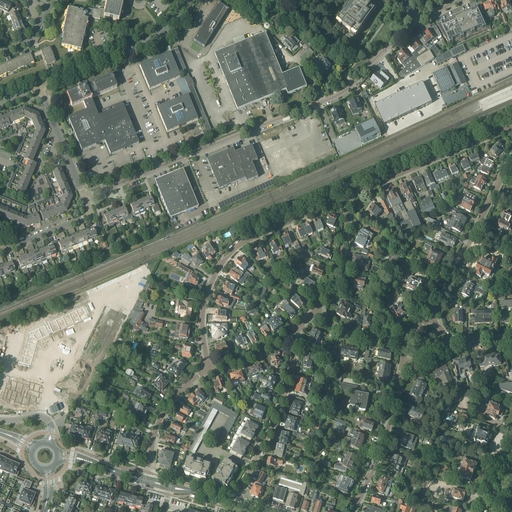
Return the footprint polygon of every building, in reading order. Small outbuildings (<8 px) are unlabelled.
[(0,13),(1,14),(2,11),(8,0),(7,0),(5,0),(4,2),(2,1),(0,4),(0,13)] [(8,0),(2,11),(8,15),(14,10),(11,7),(11,6),(9,5),(10,1),(8,0)] [(107,0),(105,10),(98,9),(98,11),(94,10),(84,8),(83,12),(89,13),(88,17),(92,17),(92,18),(100,20),(100,18),(119,22),(123,0),(107,0)] [(352,32),(357,36),(358,36),(365,25),(364,24),(367,21),(371,15),(370,14),(373,10),(370,8),(371,7),(361,0),(361,1),(359,0),(356,0),(355,3),(353,2),(349,7),(349,8),(346,11),(337,21),(343,25),(342,26),(351,33),(352,32)] [(501,0),(504,9),(507,8),(508,11),(511,10),(511,7),(510,4),(508,0),(507,0),(501,0)] [(487,13),(488,16),(489,18),(490,19),(494,18),(494,16),(494,15),(494,14),(497,13),(495,6),(493,2),(488,3),(489,4),(487,4),(483,5),(485,12),(488,11),(489,13),(487,13)] [(217,4),(193,41),(204,48),(228,10),(217,4)] [(474,9),(470,11),(478,31),(482,29),(483,29),(486,28),(485,28),(487,27),(480,7),(477,8),(474,9)] [(62,35),(64,35),(61,46),(81,51),(88,20),(88,17),(89,13),(83,12),(68,9),(62,35)] [(17,13),(14,10),(8,15),(11,21),(23,16),(22,14),(19,16),(17,13)] [(466,13),(463,14),(462,15),(471,34),(472,34),(475,33),(475,32),(478,31),(470,11),(466,13)] [(462,15),(455,18),(464,37),(471,34),(462,15)] [(11,21),(13,26),(22,23),(20,20),(24,18),(23,16),(11,21)] [(464,37),(455,18),(452,19),(448,21),(457,41),(461,39),(464,38),(464,37)] [(453,42),(457,41),(448,21),(444,23),(441,24),(438,26),(448,44),(450,44),(453,43),(453,42)] [(13,26),(12,27),(14,32),(15,31),(27,26),(26,24),(23,26),(22,23),(13,26)] [(28,29),(27,26),(15,31),(17,36),(26,33),(24,30),(28,29)] [(435,59),(442,55),(433,45),(431,47),(430,45),(429,46),(427,44),(432,40),(434,43),(437,41),(436,40),(441,37),(436,27),(430,30),(430,31),(428,30),(426,32),(426,33),(425,34),(427,36),(423,39),(421,36),(420,36),(418,38),(417,37),(417,38),(435,59)] [(215,54),(215,55),(216,58),(238,111),(286,91),(280,77),(283,76),(266,34),(220,52),(220,50),(214,52),(215,54)] [(286,34),(283,38),(286,41),(284,43),(286,46),(285,47),(287,49),(288,48),(291,51),(297,45),(293,41),(296,37),(286,34)] [(409,57),(410,58),(409,59),(418,69),(435,59),(423,45),(422,46),(421,45),(422,44),(420,42),(419,43),(416,39),(411,43),(411,44),(409,45),(410,46),(415,52),(411,55),(412,55),(409,57)] [(304,41),(300,45),(306,50),(308,48),(306,47),(308,45),(304,41)] [(442,55),(435,59),(438,65),(455,57),(466,52),(463,45),(449,51),(442,55)] [(0,77),(34,63),(33,59),(42,56),(46,66),(55,62),(49,48),(31,56),(30,55),(0,67),(0,77)] [(172,51),(190,94),(191,95),(206,132),(211,130),(177,49),(172,51)] [(403,66),(405,69),(401,73),(404,78),(411,74),(418,69),(409,59),(410,58),(409,57),(404,51),(400,54),(401,56),(398,60),(402,65),(403,66)] [(170,53),(151,61),(139,66),(149,90),(180,77),(170,53)] [(326,72),(331,66),(322,57),(317,62),(319,64),(326,72)] [(326,72),(319,64),(314,70),(321,77),(326,72)] [(458,64),(447,69),(432,76),(441,93),(455,87),(466,82),(458,64)] [(299,69),(283,76),(280,77),(286,91),(288,96),(307,88),(299,69)] [(380,76),(377,74),(371,80),(377,86),(380,84),(383,86),(386,82),(387,81),(390,78),(383,71),(380,75),(381,75),(380,76)] [(111,75),(78,89),(66,94),(72,107),(83,102),(91,99),(117,88),(111,75)] [(417,89),(379,108),(387,125),(425,107),(417,89)] [(188,96),(171,103),(157,108),(167,133),(198,120),(188,96)] [(349,106),(353,116),(356,114),(356,115),(359,114),(359,113),(362,112),(361,109),(362,109),(358,98),(349,102),(351,105),(349,106)] [(83,102),(86,111),(68,118),(82,151),(105,142),(108,140),(98,117),(92,100),(91,99),(83,102)] [(108,140),(105,142),(110,156),(139,144),(123,106),(122,103),(111,107),(112,111),(111,112),(109,108),(102,111),(103,115),(98,117),(108,140)] [(339,108),(331,111),(333,118),(335,122),(336,123),(343,120),(342,116),(344,115),(342,110),(340,111),(339,108)] [(24,109),(21,110),(24,118),(28,120),(30,116),(29,115),(30,111),(28,110),(27,111),(25,110),(25,109),(24,109)] [(16,112),(19,120),(24,118),(21,110),(16,112)] [(19,120),(16,112),(11,114),(14,122),(19,120)] [(31,116),(30,116),(28,120),(32,121),(40,118),(38,115),(37,114),(37,115),(35,114),(35,113),(32,112),(31,116)] [(0,130),(10,126),(10,124),(6,116),(3,118),(4,119),(0,120),(0,130)] [(34,126),(42,123),(40,118),(32,121),(34,126)] [(355,129),(363,145),(381,136),(373,120),(355,129)] [(36,131),(44,128),(42,123),(34,126),(36,131)] [(34,135),(38,136),(39,136),(43,137),(44,135),(43,134),(44,132),(45,132),(45,131),(44,128),(36,131),(34,135)] [(38,136),(34,135),(32,140),(41,144),(42,142),(41,142),(43,138),(38,137),(38,136)] [(41,144),(32,140),(30,145),(38,149),(40,145),(41,144)] [(490,157),(493,158),(497,160),(498,158),(496,156),(501,152),(500,151),(503,148),(499,143),(488,153),(491,156),(490,157)] [(38,149),(30,145),(28,150),(37,154),(37,152),(38,149)] [(252,146),(244,150),(235,153),(234,149),(208,160),(220,190),(246,179),(247,182),(259,178),(252,163),(258,160),(252,146)] [(37,154),(28,150),(26,155),(34,158),(36,155),(37,154)] [(28,162),(30,163),(31,162),(33,163),(33,162),(34,158),(26,155),(24,160),(28,162)] [(469,159),(469,160),(471,165),(480,161),(477,155),(469,159)] [(471,171),(466,160),(465,159),(463,160),(463,162),(461,163),(461,164),(464,172),(466,171),(467,173),(471,171)] [(486,160),(483,166),(492,170),(493,168),(495,165),(486,160)] [(30,163),(28,162),(26,167),(36,170),(36,169),(35,168),(37,165),(33,163),(31,162),(30,163)] [(454,165),(453,166),(451,166),(450,166),(449,167),(449,168),(452,176),(459,173),(457,170),(454,165)] [(480,172),(488,177),(491,173),(492,170),(483,166),(482,169),(479,168),(478,171),(480,172)] [(36,170),(26,167),(24,172),(33,175),(34,172),(35,172),(36,170)] [(61,169),(59,169),(52,172),(55,177),(63,174),(61,169)] [(171,175),(176,187),(179,194),(191,189),(183,170),(176,173),(171,175)] [(435,172),(436,173),(433,175),(436,183),(437,183),(448,178),(446,171),(442,172),(441,171),(440,172),(439,170),(435,172)] [(33,175),(24,172),(22,177),(31,180),(32,179),(31,178),(33,175)] [(57,182),(65,179),(63,174),(55,177),(57,182)] [(423,178),(428,188),(430,187),(432,191),(437,189),(435,184),(431,174),(423,178)] [(168,176),(155,181),(154,182),(170,219),(187,213),(179,194),(176,187),(171,175),(168,176)] [(31,180),(22,177),(20,182),(28,185),(30,182),(31,182),(31,180)] [(477,180),(471,177),(470,179),(484,186),(486,181),(478,177),(477,180)] [(416,189),(417,191),(423,189),(424,192),(426,191),(421,178),(413,182),(416,189)] [(59,187),(67,184),(65,179),(57,182),(59,187)] [(468,182),(474,185),(473,188),(481,192),(484,186),(470,179),(469,180),(470,180),(467,183),(468,182)] [(28,185),(20,182),(18,187),(27,191),(28,189),(27,189),(28,185)] [(403,185),(411,202),(415,211),(417,210),(418,209),(417,207),(418,207),(414,198),(412,195),(408,183),(403,185)] [(61,192),(69,189),(67,184),(59,187),(61,192)] [(406,198),(408,201),(405,203),(405,204),(411,202),(403,185),(399,187),(404,199),(406,198)] [(27,191),(18,187),(16,192),(24,195),(26,192),(27,191)] [(63,197),(71,194),(69,189),(61,192),(63,197)] [(187,213),(198,208),(191,189),(179,194),(187,213)] [(401,226),(404,231),(408,236),(410,237),(414,229),(421,226),(415,211),(411,202),(405,204),(402,205),(394,189),(383,195),(386,201),(390,210),(392,209),(401,226)] [(445,193),(441,196),(446,207),(450,204),(445,193)] [(61,201),(66,203),(66,202),(70,204),(71,201),(70,200),(71,198),(72,198),(73,197),(71,194),(63,197),(61,201)] [(473,207),(474,205),(476,205),(477,203),(476,202),(475,201),(476,198),(468,194),(464,202),(473,207)] [(419,202),(423,212),(425,218),(437,213),(435,211),(433,205),(430,197),(429,195),(428,195),(425,197),(426,199),(419,202)] [(145,199),(149,208),(152,207),(154,213),(160,211),(158,207),(155,201),(152,202),(151,197),(145,199)] [(140,201),(144,210),(149,208),(145,199),(140,201)] [(66,203),(61,201),(60,204),(63,212),(66,211),(67,211),(66,210),(66,209),(67,207),(68,208),(69,205),(65,203),(66,203)] [(135,203),(139,212),(140,215),(145,213),(144,210),(140,201),(135,203)] [(380,215),(382,212),(384,211),(388,219),(393,217),(390,210),(386,201),(381,204),(382,206),(376,209),(372,206),(370,209),(369,210),(369,211),(368,212),(370,213),(369,215),(372,217),(373,216),(376,219),(377,218),(378,219),(380,215)] [(470,213),(471,213),(472,212),(473,211),(473,209),(472,209),(473,207),(464,202),(461,208),(470,213)] [(128,208),(129,211),(132,218),(135,217),(134,214),(139,212),(135,203),(130,205),(130,207),(128,208)] [(63,212),(60,204),(55,206),(59,215),(60,215),(60,214),(63,212)] [(59,215),(55,206),(50,208),(54,217),(57,215),(57,216),(59,215)] [(0,215),(0,216),(3,218),(3,219),(4,219),(8,210),(3,208),(0,215)] [(54,217),(50,208),(45,210),(49,219),(50,219),(50,218),(54,217)] [(126,212),(124,208),(119,210),(123,219),(128,217),(126,212)] [(4,219),(6,220),(6,219),(10,221),(13,212),(8,210),(4,219)] [(49,219),(45,210),(40,213),(43,221),(47,219),(47,220),(49,219)] [(114,212),(118,221),(119,223),(124,222),(123,219),(119,210),(114,212)] [(497,230),(502,232),(503,229),(508,232),(509,231),(511,224),(511,211),(509,214),(505,212),(504,215),(499,226),(499,227),(497,230)] [(10,221),(13,222),(13,223),(14,223),(18,214),(13,212),(10,221)] [(118,221),(114,212),(109,214),(113,223),(118,221)] [(452,217),(456,219),(454,222),(464,227),(467,220),(454,213),(452,217)] [(14,223),(16,224),(16,223),(20,225),(21,221),(22,221),(24,217),(18,214),(14,223)] [(40,222),(37,214),(32,216),(36,225),(37,224),(40,222)] [(104,216),(106,221),(103,222),(106,228),(109,227),(109,228),(114,225),(113,223),(109,214),(104,216)] [(329,220),(328,221),(325,220),(326,225),(333,228),(335,228),(337,224),(335,224),(337,218),(331,216),(330,216),(329,215),(327,219),(329,220)] [(36,225),(32,216),(27,218),(30,226),(34,225),(34,226),(36,225)] [(26,226),(26,227),(27,228),(30,226),(27,218),(24,217),(22,221),(21,225),(23,226),(24,225),(26,226)] [(316,230),(318,235),(319,238),(321,237),(318,232),(324,229),(321,223),(323,222),(321,219),(313,222),(316,228),(316,230)] [(437,227),(427,222),(431,224),(429,228),(435,231),(437,227)] [(450,224),(448,228),(451,229),(460,233),(464,227),(454,222),(453,222),(452,225),(450,224)] [(306,225),(303,227),(308,239),(307,237),(313,234),(316,236),(318,235),(316,230),(315,229),(312,231),(309,224),(306,225)] [(299,240),(301,239),(302,242),(308,239),(303,227),(299,228),(296,229),(299,236),(297,237),(299,240)] [(94,229),(93,229),(88,231),(92,240),(97,238),(94,229)] [(360,233),(358,236),(370,242),(371,239),(372,239),(374,236),(371,235),(362,230),(360,233)] [(92,240),(88,231),(83,233),(87,242),(92,240)] [(87,242),(83,233),(78,235),(82,244),(87,242)] [(453,248),(457,240),(443,233),(439,241),(453,248)] [(283,243),(285,246),(284,247),(285,250),(289,248),(288,245),(292,244),(291,243),(294,242),(291,234),(288,235),(287,234),(283,236),(281,237),(284,243),(283,243)] [(82,244),(78,235),(73,237),(77,246),(82,244)] [(357,241),(355,244),(363,248),(362,251),(361,253),(363,254),(363,253),(367,255),(367,254),(367,253),(368,252),(365,250),(366,250),(364,248),(365,245),(367,247),(370,242),(358,236),(356,240),(357,241)] [(77,246),(73,237),(68,239),(72,248),(77,246)] [(63,241),(67,250),(68,253),(73,251),(72,248),(68,239),(63,241)] [(63,241),(58,243),(58,244),(60,247),(62,252),(67,250),(63,241)] [(270,245),(273,251),(272,251),(274,255),(280,252),(281,253),(283,252),(281,247),(279,248),(279,247),(280,246),(278,241),(270,245)] [(201,251),(203,253),(205,256),(209,261),(213,258),(211,257),(217,253),(211,244),(201,251)] [(425,244),(424,248),(428,251),(431,253),(429,257),(440,263),(442,259),(441,259),(442,256),(431,251),(432,247),(425,244)] [(52,246),(47,248),(50,256),(51,257),(56,255),(56,254),(54,250),(52,246)] [(47,248),(42,250),(45,256),(46,259),(51,257),(50,256),(47,248)] [(262,251),(261,249),(253,253),(255,256),(255,257),(257,257),(257,258),(255,259),(257,263),(260,262),(266,259),(266,261),(271,259),(267,249),(262,251)] [(329,259),(331,260),(332,256),(331,255),(330,255),(331,253),(323,249),(323,250),(320,249),(319,251),(318,255),(320,256),(329,259)] [(47,261),(46,259),(45,256),(42,250),(37,252),(39,256),(41,261),(42,263),(47,261)] [(33,256),(36,263),(37,265),(42,263),(41,261),(39,256),(37,252),(32,254),(33,256)] [(33,256),(32,254),(27,256),(32,267),(37,265),(36,263),(33,256)] [(388,265),(389,265),(388,267),(394,270),(400,257),(395,254),(390,264),(389,263),(388,265)] [(182,259),(190,264),(192,263),(195,267),(198,265),(198,266),(203,264),(197,256),(191,260),(188,255),(185,255),(182,259)] [(351,268),(358,270),(359,269),(367,272),(369,267),(365,266),(366,262),(367,262),(368,259),(365,258),(365,257),(361,256),(361,257),(354,255),(352,264),(351,264),(351,267),(351,268)] [(511,264),(511,258),(505,255),(502,261),(511,265),(511,264)] [(22,258),(26,267),(27,269),(32,267),(27,256),(22,258)] [(239,269),(241,270),(240,272),(247,277),(249,275),(245,271),(250,264),(241,257),(235,264),(240,268),(239,269)] [(416,263),(423,266),(424,263),(436,269),(437,266),(438,266),(440,263),(429,257),(426,262),(423,261),(418,260),(416,263)] [(13,259),(16,265),(18,270),(26,267),(22,258),(17,260),(16,258),(13,259)] [(489,278),(490,278),(492,279),(495,273),(493,272),(496,265),(498,262),(493,259),(492,259),(490,258),(489,261),(485,258),(484,260),(482,259),(479,266),(478,267),(477,266),(475,269),(477,270),(476,271),(478,271),(476,276),(481,278),(483,274),(484,275),(489,278)] [(185,282),(188,283),(196,287),(198,282),(199,279),(196,278),(197,277),(192,275),(192,274),(189,273),(191,270),(181,264),(180,264),(178,263),(174,260),(172,264),(178,267),(179,265),(180,266),(178,268),(188,274),(185,282)] [(12,263),(11,263),(6,265),(10,274),(15,272),(13,266),(12,263)] [(1,267),(5,276),(10,274),(6,265),(1,267)] [(312,273),(322,277),(322,276),(323,276),(324,273),(323,273),(324,270),(322,269),(323,267),(318,265),(317,268),(315,267),(312,273)] [(230,277),(235,281),(234,281),(238,284),(240,281),(239,281),(243,275),(240,272),(239,273),(234,269),(232,271),(231,272),(230,273),(230,275),(230,276),(230,277)] [(295,274),(295,275),(303,279),(304,276),(302,275),(303,275),(298,272),(298,273),(293,270),(292,273),(295,274)] [(355,279),(354,285),(353,289),(363,291),(364,288),(365,285),(367,286),(368,281),(377,283),(378,278),(369,276),(368,279),(357,277),(357,280),(355,279)] [(410,286),(408,290),(406,292),(416,297),(417,294),(418,295),(423,283),(420,281),(419,282),(416,281),(415,282),(409,279),(407,284),(410,286)] [(307,280),(305,283),(302,281),(299,286),(302,288),(303,288),(304,287),(313,292),(315,288),(317,286),(307,280)] [(223,291),(227,293),(232,295),(234,290),(237,292),(238,289),(236,287),(232,286),(230,285),(226,283),(223,291)] [(153,288),(146,284),(142,292),(149,296),(150,293),(152,294),(154,291),(152,290),(153,288)] [(467,284),(465,288),(462,295),(469,299),(475,288),(467,284)] [(487,289),(478,284),(476,289),(485,293),(487,289)] [(290,288),(302,297),(304,294),(292,285),(290,288)] [(397,307),(396,308),(396,307),(390,311),(393,316),(390,317),(393,322),(397,320),(397,322),(400,320),(400,319),(406,315),(409,314),(406,310),(404,311),(403,309),(403,308),(405,307),(404,306),(407,304),(404,296),(402,293),(400,294),(402,297),(400,298),(402,303),(400,304),(397,306),(397,307)] [(292,298),(293,299),(291,302),(299,309),(301,307),(302,307),(303,308),(305,305),(305,304),(296,296),(295,295),(292,298)] [(140,329),(142,325),(143,324),(139,321),(143,314),(141,314),(143,310),(138,309),(139,308),(141,308),(145,300),(139,298),(128,319),(129,319),(127,322),(131,324),(140,329)] [(223,306),(230,308),(232,302),(219,298),(218,301),(217,301),(216,303),(217,304),(217,305),(222,306),(223,306)] [(175,308),(182,309),(191,310),(192,304),(184,303),(184,300),(176,299),(175,308)] [(35,325),(26,357),(43,361),(48,338),(96,316),(88,300),(35,325)] [(279,308),(291,319),(294,316),(296,313),(291,309),(292,307),(289,305),(286,302),(279,308)] [(361,305),(355,302),(353,307),(361,311),(362,311),(363,306),(361,305),(361,306),(360,305),(361,305)] [(510,315),(510,317),(502,317),(502,324),(511,324),(511,319),(511,302),(501,303),(501,309),(510,308),(511,315),(510,315)] [(339,309),(340,309),(351,314),(354,308),(351,307),(351,306),(344,303),(344,304),(342,303),(341,304),(340,304),(338,308),(339,308),(339,309)] [(460,310),(460,313),(455,313),(455,324),(463,324),(463,314),(466,314),(466,307),(462,305),(462,310),(460,310)] [(181,316),(180,319),(189,320),(190,317),(191,310),(182,309),(175,308),(172,308),(172,311),(179,312),(178,315),(181,316)] [(340,316),(341,317),(341,318),(344,320),(345,319),(346,319),(347,318),(349,319),(349,320),(351,316),(350,316),(351,314),(340,309),(339,309),(337,314),(340,316)] [(488,310),(488,312),(483,312),(484,324),(493,324),(493,312),(492,310),(488,310)] [(471,311),(471,314),(475,314),(475,325),(484,324),(483,312),(479,312),(479,311),(471,311)] [(222,312),(216,312),(216,315),(215,315),(214,317),(215,317),(216,317),(215,320),(226,321),(227,319),(226,319),(226,312),(222,312)] [(372,317),(364,316),(363,326),(370,327),(370,326),(372,327),(373,326),(373,324),(372,323),(371,323),(372,322),(373,322),(374,318),(372,318),(372,317)] [(284,326),(279,318),(273,322),(279,329),(280,329),(282,328),(281,328),(284,326)] [(267,319),(264,321),(272,332),(273,331),(274,333),(277,331),(279,330),(278,330),(279,329),(273,322),(272,319),(269,321),(267,319)] [(104,321),(101,327),(113,334),(116,327),(104,321)] [(264,324),(258,329),(265,339),(269,336),(267,334),(270,332),(264,324)] [(140,330),(141,330),(144,333),(147,333),(148,330),(145,329),(147,326),(142,325),(140,329),(140,330)] [(176,325),(175,331),(189,334),(189,333),(190,333),(190,331),(189,330),(189,329),(189,327),(176,325)] [(213,339),(218,339),(218,340),(227,338),(227,326),(213,326),(213,333),(213,339)] [(101,327),(98,333),(110,339),(113,334),(101,327)] [(314,331),(313,331),(310,337),(322,342),(323,339),(321,338),(322,334),(319,333),(320,330),(315,328),(314,331)] [(185,340),(184,340),(187,341),(188,338),(188,337),(189,337),(189,335),(188,334),(189,334),(175,331),(174,334),(173,335),(170,335),(169,338),(175,339),(179,340),(179,339),(185,340)] [(253,332),(247,336),(253,345),(255,343),(255,344),(256,343),(256,344),(258,342),(258,341),(255,336),(257,335),(255,331),(253,332)] [(98,333),(95,338),(107,345),(110,339),(98,333)] [(237,339),(241,347),(242,346),(243,347),(245,346),(245,345),(247,344),(245,340),(244,336),(243,337),(241,334),(239,335),(240,337),(237,339)] [(322,342),(310,337),(308,344),(317,348),(319,344),(322,345),(323,342),(322,342)] [(95,338),(92,344),(104,350),(107,345),(95,338)] [(216,351),(215,352),(216,354),(217,354),(217,355),(220,354),(221,356),(229,353),(226,344),(225,344),(224,341),(215,344),(216,348),(215,348),(216,350),(216,351)] [(92,344),(90,349),(101,355),(104,350),(92,344)] [(339,358),(349,360),(351,349),(343,347),(342,353),(340,352),(339,358)] [(357,361),(359,350),(351,349),(349,360),(357,361)] [(151,351),(149,357),(157,360),(159,353),(151,351)] [(382,352),(380,351),(378,358),(390,360),(392,353),(382,351),(382,352)] [(0,352),(0,362),(11,366),(14,357),(11,356),(0,352)] [(316,357),(305,354),(304,361),(314,363),(316,357)] [(87,355),(84,360),(95,367),(98,361),(87,355)] [(481,364),(484,364),(485,368),(487,368),(492,367),(491,355),(483,357),(482,356),(480,356),(481,364)] [(495,356),(495,355),(491,355),(492,367),(495,366),(496,367),(501,366),(500,366),(501,365),(500,355),(495,356)] [(271,364),(275,367),(275,368),(276,369),(278,369),(282,362),(274,357),(272,360),(273,361),(271,364)] [(469,373),(472,372),(473,379),(478,378),(477,371),(473,372),(471,365),(472,364),(471,361),(470,361),(469,358),(461,360),(465,374),(469,373)] [(175,359),(172,363),(176,367),(180,372),(186,366),(181,361),(180,361),(180,360),(179,360),(178,361),(177,359),(175,359)] [(456,370),(458,376),(454,378),(457,387),(461,385),(458,377),(461,376),(461,375),(465,374),(461,360),(453,362),(454,365),(453,365),(454,369),(455,371),(456,370)] [(85,361),(82,366),(92,371),(95,367),(85,361)] [(302,368),(303,368),(303,371),(307,372),(309,372),(309,370),(313,370),(314,363),(304,361),(302,368)] [(172,374),(176,377),(176,378),(181,373),(180,372),(176,367),(172,363),(171,364),(173,365),(170,368),(169,367),(166,370),(168,371),(171,374),(172,374)] [(377,368),(379,368),(379,372),(390,374),(391,367),(378,364),(377,368)] [(262,378),(260,373),(263,372),(261,365),(260,365),(259,365),(258,365),(258,366),(255,367),(259,377),(259,379),(262,378)] [(432,372),(435,378),(440,376),(444,385),(452,382),(450,377),(450,378),(448,373),(449,373),(446,365),(437,368),(432,370),(433,371),(432,372)] [(82,366),(79,371),(90,377),(92,372),(82,366)] [(249,369),(251,373),(247,374),(250,380),(257,377),(257,378),(259,377),(255,367),(252,368),(250,368),(250,369),(249,369)] [(124,374),(131,377),(131,379),(137,382),(137,381),(139,378),(133,375),(133,374),(134,374),(133,373),(133,372),(132,372),(129,370),(128,370),(127,370),(126,371),(124,374)] [(79,371),(76,376),(87,382),(90,377),(79,371)] [(245,383),(242,372),(236,373),(240,384),(243,383),(245,383)] [(377,380),(388,382),(390,374),(379,372),(377,380)] [(154,379),(157,381),(165,388),(167,385),(166,384),(168,382),(161,376),(159,375),(158,373),(156,375),(154,379)] [(230,375),(233,384),(230,385),(233,394),(236,393),(234,387),(239,385),(239,384),(240,384),(236,373),(230,375)] [(268,380),(266,379),(265,381),(275,384),(276,382),(276,381),(277,380),(276,379),(277,378),(269,376),(268,380)] [(76,377),(74,382),(84,387),(87,382),(76,377)] [(216,380),(217,381),(212,383),(216,394),(220,393),(219,390),(220,390),(220,391),(225,389),(225,388),(227,387),(226,383),(223,384),(221,378),(216,380)] [(150,384),(151,384),(152,386),(159,392),(161,390),(162,391),(165,388),(157,381),(154,379),(150,384)] [(259,382),(266,384),(265,387),(273,390),(273,389),(274,389),(275,387),(274,387),(275,384),(265,381),(262,380),(260,379),(259,382)] [(19,380),(10,398),(39,408),(46,390),(19,380)] [(298,386),(307,389),(309,390),(311,382),(305,380),(305,381),(300,380),(298,386)] [(74,382),(71,388),(81,393),(84,388),(74,382)] [(410,396),(414,397),(412,401),(421,404),(423,400),(422,399),(427,386),(417,382),(413,390),(412,390),(410,396)] [(499,387),(498,389),(511,394),(511,384),(499,386),(499,387)] [(307,389),(298,386),(296,393),(305,395),(307,389)] [(140,390),(136,397),(143,401),(145,398),(149,401),(152,396),(150,394),(150,393),(144,389),(142,388),(140,390)] [(195,394),(194,394),(201,402),(202,403),(204,400),(206,402),(210,397),(209,395),(205,392),(203,393),(203,394),(199,390),(195,395),(195,394)] [(70,392),(67,396),(75,402),(78,398),(70,392)] [(258,402),(259,399),(269,403),(271,397),(262,393),(261,397),(253,394),(250,398),(258,402)] [(366,411),(369,396),(353,393),(352,400),(351,399),(350,406),(350,408),(359,410),(366,411)] [(201,402),(194,394),(188,401),(195,407),(198,404),(199,405),(201,402)] [(67,396),(64,400),(72,406),(76,402),(67,396)] [(214,402),(218,404),(222,406),(224,402),(214,397),(211,401),(214,402)] [(64,400),(62,404),(70,410),(73,406),(64,400)] [(301,410),(302,411),(304,411),(304,412),(306,406),(308,407),(310,402),(304,401),(303,405),(293,402),(292,407),(292,408),(301,410)] [(489,408),(485,417),(495,421),(496,421),(498,417),(500,418),(501,417),(502,414),(502,413),(499,412),(500,412),(501,408),(500,407),(493,405),(494,402),(491,401),(490,404),(489,406),(486,404),(485,407),(489,408)] [(134,409),(137,411),(146,415),(149,409),(140,405),(140,404),(136,403),(134,409)] [(62,404),(59,407),(67,413),(70,410),(62,404)] [(224,407),(222,406),(218,404),(215,410),(221,413),(224,407)] [(256,408),(255,411),(264,415),(267,409),(255,404),(254,407),(256,408)] [(183,409),(182,409),(181,413),(189,417),(192,411),(184,407),(183,409)] [(408,416),(415,418),(414,421),(420,424),(425,413),(412,407),(408,416)] [(59,408),(57,411),(65,416),(67,413),(59,408)] [(292,408),(291,408),(289,414),(302,418),(304,411),(302,411),(301,410),(292,408)] [(207,415),(198,410),(196,414),(205,419),(205,418),(207,416),(207,415)] [(226,416),(229,417),(232,419),(235,414),(229,410),(226,416)] [(459,417),(468,419),(470,413),(461,410),(459,417)] [(134,413),(132,416),(134,417),(143,421),(146,415),(137,411),(136,414),(134,413)] [(250,415),(251,416),(262,420),(264,415),(255,411),(254,414),(251,413),(250,415)] [(177,415),(177,416),(176,420),(182,423),(183,421),(186,423),(188,419),(185,417),(179,414),(178,415),(177,415)] [(229,417),(228,420),(234,424),(238,415),(235,414),(232,419),(229,417)] [(360,424),(359,424),(358,428),(368,432),(368,430),(372,432),(374,425),(370,423),(371,420),(363,417),(360,424)] [(296,426),(297,427),(299,421),(288,418),(288,420),(287,421),(286,422),(287,423),(287,424),(296,426)] [(259,425),(247,419),(243,428),(256,435),(258,433),(256,431),(258,428),(259,425)] [(337,423),(336,422),(334,427),(344,431),(346,426),(337,423)] [(73,425),(72,425),(70,435),(76,436),(79,425),(73,423),(73,425)] [(176,431),(180,433),(181,431),(185,433),(187,430),(182,428),(173,424),(171,429),(176,431)] [(286,427),(285,430),(294,432),(295,432),(297,427),(296,426),(287,424),(286,424),(285,426),(286,427)] [(79,425),(76,436),(82,438),(85,429),(79,427),(79,425)] [(88,429),(85,429),(82,438),(88,440),(91,430),(91,428),(88,427),(88,429)] [(480,442),(483,444),(483,445),(485,446),(486,445),(487,445),(489,440),(491,440),(492,437),(491,435),(485,432),(485,430),(476,427),(474,431),(477,432),(477,433),(478,433),(475,440),(476,441),(475,442),(479,444),(480,442)] [(256,435),(243,428),(238,436),(245,440),(246,440),(245,439),(247,437),(252,440),(253,437),(256,435)] [(102,443),(105,434),(102,433),(102,431),(99,430),(99,431),(96,441),(102,443)] [(105,434),(102,443),(108,445),(111,437),(112,437),(113,433),(106,430),(105,434)] [(350,435),(354,436),(353,440),(363,444),(364,440),(363,440),(365,437),(357,434),(357,433),(352,431),(350,435)] [(123,447),(126,436),(126,434),(120,433),(117,444),(119,445),(119,446),(123,447)] [(415,438),(415,437),(402,433),(400,441),(401,442),(400,443),(402,444),(401,446),(414,451),(418,439),(415,438)] [(123,446),(129,448),(132,438),(132,436),(126,434),(126,436),(123,447),(123,446)] [(168,435),(166,441),(171,443),(174,445),(177,438),(176,438),(168,435)] [(436,442),(448,446),(450,439),(438,435),(436,442)] [(245,440),(238,436),(234,445),(247,452),(249,450),(247,448),(249,445),(245,443),(245,440)] [(135,439),(132,438),(129,448),(133,449),(134,448),(136,448),(138,440),(139,438),(136,437),(135,439)] [(306,437),(302,451),(307,452),(311,439),(306,437)] [(281,438),(279,444),(287,446),(289,446),(290,446),(291,440),(288,440),(281,438)] [(363,444),(353,440),(350,447),(359,451),(360,448),(361,448),(363,444)] [(247,452),(234,445),(229,454),(241,460),(242,457),(243,457),(244,455),(247,452)] [(277,445),(276,451),(284,453),(286,453),(287,449),(286,449),(285,448),(285,446),(277,445)] [(162,455),(160,456),(160,458),(174,462),(177,452),(164,449),(163,452),(162,455)] [(275,456),(283,458),(285,459),(286,453),(284,453),(276,451),(275,456)] [(357,458),(348,454),(345,460),(355,465),(356,461),(355,460),(357,458)] [(394,459),(393,459),(392,463),(405,468),(408,457),(401,454),(399,458),(395,457),(394,459)] [(461,464),(463,465),(461,469),(474,473),(475,469),(476,469),(477,465),(475,464),(476,462),(467,459),(468,458),(462,456),(461,459),(463,460),(461,464)] [(160,465),(159,468),(172,471),(174,462),(160,458),(160,462),(160,465)] [(191,473),(196,474),(195,477),(206,480),(208,473),(209,474),(212,465),(205,463),(198,461),(197,466),(193,465),(195,460),(187,458),(185,467),(187,467),(185,474),(190,475),(191,473)] [(267,464),(267,465),(276,467),(276,464),(282,465),(283,461),(278,460),(269,459),(268,462),(267,462),(267,464)] [(213,482),(221,486),(222,485),(228,488),(233,478),(231,477),(233,472),(235,474),(238,468),(232,465),(233,464),(225,460),(222,466),(226,468),(224,472),(220,469),(216,475),(217,475),(213,482)] [(339,464),(336,463),(334,469),(346,473),(347,470),(351,471),(352,468),(353,469),(355,465),(345,460),(343,464),(339,463),(339,464)] [(8,474),(13,463),(7,461),(3,472),(8,474)] [(13,463),(8,474),(17,477),(19,473),(16,472),(17,470),(18,466),(13,463)] [(304,470),(308,472),(306,475),(310,477),(315,467),(308,463),(307,465),(309,466),(307,470),(305,469),(304,470)] [(402,475),(405,468),(392,463),(390,468),(391,469),(390,471),(395,472),(393,477),(395,477),(394,479),(400,481),(402,475)] [(462,479),(465,480),(464,482),(469,484),(470,482),(474,473),(461,469),(458,478),(457,480),(461,482),(462,479)] [(252,490),(252,491),(250,495),(259,499),(263,489),(264,487),(261,485),(267,475),(261,472),(255,483),(253,489),(252,489),(252,490)] [(274,492),(275,492),(273,500),(283,503),(287,492),(290,492),(299,495),(304,497),(304,495),(307,487),(308,484),(304,483),(298,481),(278,475),(274,488),(275,488),(274,492)] [(338,483),(340,484),(350,489),(351,488),(352,485),(353,485),(354,484),(353,483),(353,482),(344,477),(341,476),(339,480),(338,479),(336,482),(338,483)] [(384,480),(380,479),(380,480),(379,480),(379,481),(379,482),(378,485),(386,488),(389,489),(390,489),(391,486),(392,481),(384,478),(384,480)] [(25,480),(23,486),(29,489),(32,483),(25,480)] [(74,491),(79,492),(79,491),(83,493),(85,485),(80,483),(79,484),(78,484),(77,488),(75,488),(74,491)] [(336,490),(337,490),(337,491),(347,496),(347,495),(348,495),(349,493),(348,492),(350,490),(350,489),(340,484),(338,483),(336,487),(337,487),(336,490)] [(85,485),(83,493),(89,494),(91,487),(85,485)] [(379,492),(379,493),(383,495),(384,494),(385,494),(386,490),(386,488),(378,485),(377,487),(377,488),(376,489),(376,490),(376,491),(379,492)] [(29,489),(23,486),(21,490),(23,491),(21,496),(33,501),(35,497),(34,497),(35,495),(28,492),(29,489)] [(96,501),(98,502),(102,489),(96,488),(94,494),(92,494),(92,496),(93,497),(93,498),(97,499),(96,501)] [(97,504),(99,504),(100,505),(101,502),(104,503),(107,491),(102,489),(98,502),(97,504)] [(444,499),(457,503),(462,504),(463,502),(464,498),(465,498),(466,494),(453,490),(451,489),(451,490),(450,490),(450,491),(446,490),(444,499)] [(104,503),(103,507),(105,508),(106,506),(107,501),(111,502),(114,492),(109,491),(109,492),(107,491),(104,503)] [(289,494),(290,494),(286,506),(295,509),(297,505),(298,504),(299,502),(298,501),(299,497),(299,495),(290,492),(289,494)] [(311,502),(307,511),(308,511),(309,511),(320,511),(324,502),(315,499),(317,494),(314,494),(314,493),(311,502)] [(124,504),(126,495),(120,494),(118,502),(124,504)] [(33,501),(21,496),(19,501),(17,500),(15,504),(22,507),(23,504),(30,507),(31,505),(33,501)] [(129,505),(129,508),(134,509),(135,507),(137,498),(131,496),(129,505)] [(380,506),(382,506),(384,500),(382,499),(373,496),(372,500),(371,502),(372,502),(371,503),(380,506)] [(135,507),(141,508),(141,507),(143,499),(137,498),(135,507)] [(66,504),(75,508),(77,509),(79,503),(77,502),(69,499),(66,504)] [(301,511),(304,511),(307,511),(311,502),(305,500),(301,511)]
